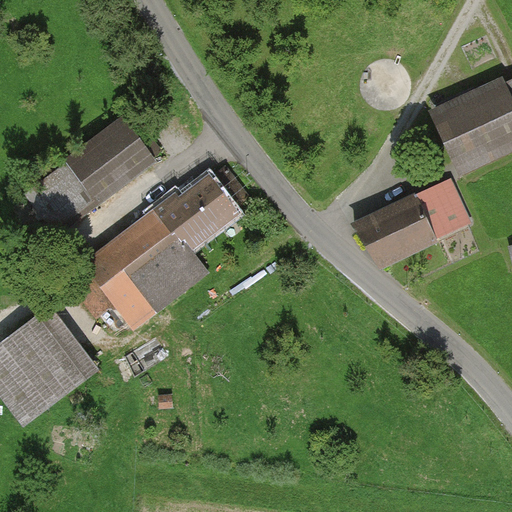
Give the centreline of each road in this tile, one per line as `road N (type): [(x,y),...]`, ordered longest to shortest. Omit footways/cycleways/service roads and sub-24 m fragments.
road 1 (tertiary): [(511,413),(458,356),(323,243),(248,154),(149,0)]
road 2 (track): [(323,243),(387,168),(474,0)]
